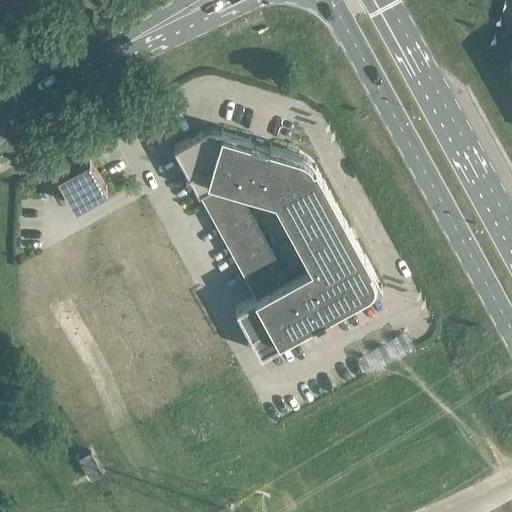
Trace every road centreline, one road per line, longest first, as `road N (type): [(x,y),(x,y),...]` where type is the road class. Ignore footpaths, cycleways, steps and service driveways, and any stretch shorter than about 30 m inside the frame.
road 1 (secondary): [(331,0),(511,332)]
road 2 (secondary): [(511,230),(385,0)]
road 3 (tertiary): [(94,65),(248,0)]
road 4 (unknown): [(151,171),(49,237)]
